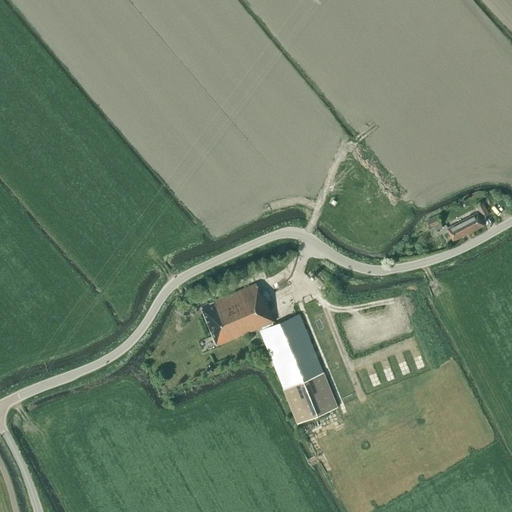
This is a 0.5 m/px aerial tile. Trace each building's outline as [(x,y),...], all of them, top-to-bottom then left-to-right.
[(476,205),(482,217),(489,214),(482,202),(476,205)] [(461,221),(447,228),(449,232),(443,235),(447,243),(453,240),(453,241),(484,225),(478,213),(472,215),(469,210),(458,215),(461,221)] [(441,224),(437,215),(427,220),(430,228),(436,226),(441,224)] [(430,228),(430,229),(432,234),(438,232),(437,230),(436,228),(436,226),(430,228)] [(216,345),(258,328),(285,394),(297,423),(337,407),(325,378),(324,378),(298,314),(263,329),(262,326),(273,321),(266,303),(271,301),(267,291),(260,294),(256,284),(200,306),(216,345)] [(224,286),(215,289),(217,295),(226,291),(224,286)] [(371,309),(359,314),(365,326),(377,321),(371,309)]
